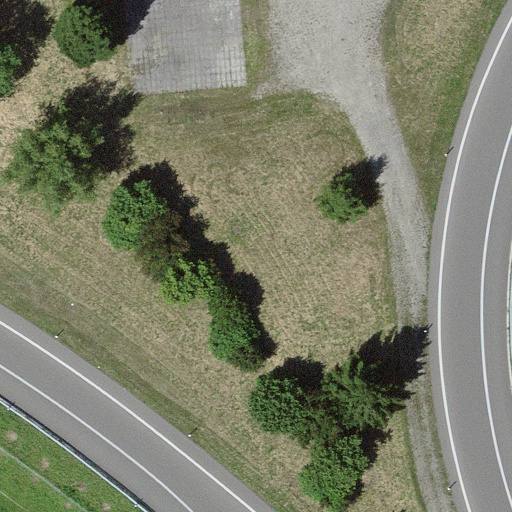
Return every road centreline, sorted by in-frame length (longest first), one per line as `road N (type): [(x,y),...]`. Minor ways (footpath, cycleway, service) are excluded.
road 1 (motorway): [(503,511),(480,417),(471,318),(485,187),(511,96)]
road 2 (track): [(333,13),(286,91),(230,134),(251,217),(309,260)]
road 3 (track): [(473,277),(414,187),(333,13),(346,0)]
road 4 (motorway): [(0,349),(217,511)]
